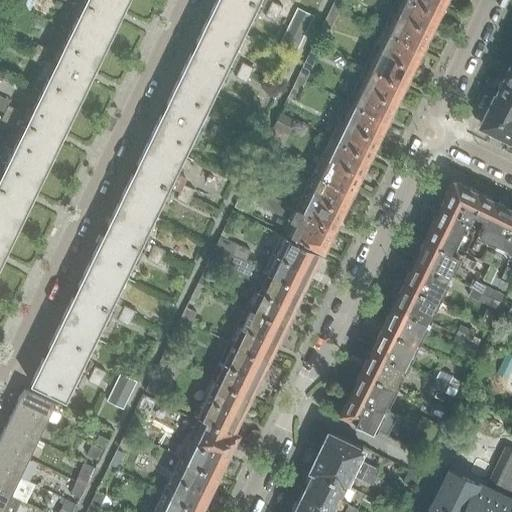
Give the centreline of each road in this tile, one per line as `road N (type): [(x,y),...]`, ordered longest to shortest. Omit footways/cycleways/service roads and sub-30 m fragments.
road 1 (residential): [(427,134),(318,368),(300,386),(240,511)]
road 2 (residential): [(0,376),(182,0)]
road 3 (residential): [(427,134),(487,0)]
